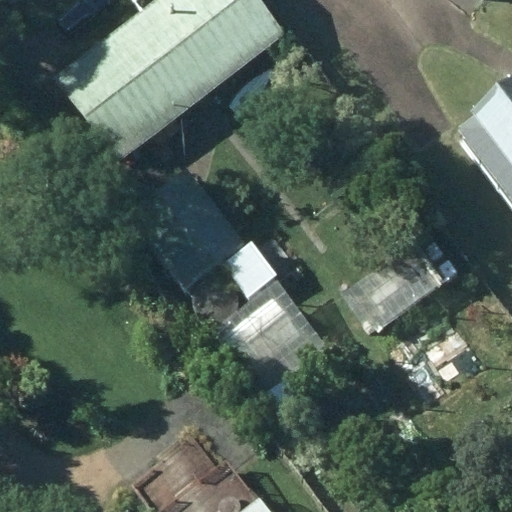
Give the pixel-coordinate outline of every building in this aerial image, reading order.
[(235,0),(194,0),(54,107),(118,190),(284,63),(235,0)] [(459,0),(468,11),(482,0),(459,0)] [(511,122),(458,165),(511,233),(511,122)] [(129,236),(185,305),(243,258),(187,190),(129,236)] [(339,302),(369,340),(446,280),(416,241),(339,302)] [(274,297),(246,262),(226,280),(252,314),(274,297)] [(219,351),(248,388),(300,348),(273,310),(219,351)]
